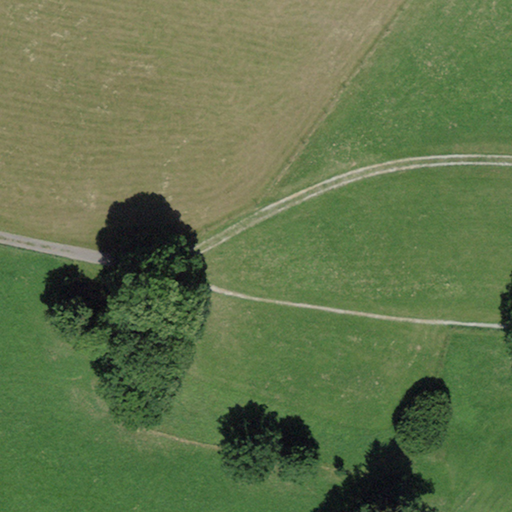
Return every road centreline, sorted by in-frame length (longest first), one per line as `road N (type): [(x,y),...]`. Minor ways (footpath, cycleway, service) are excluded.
road 1 (track): [(511,168),(408,169),(348,184),(147,268)]
road 2 (track): [(147,268),(0,242)]
